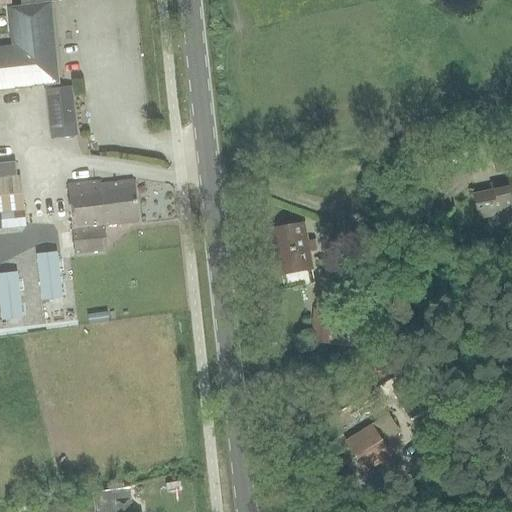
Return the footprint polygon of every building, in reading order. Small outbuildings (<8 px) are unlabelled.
[(0,90),(59,84),(52,5),(11,9),(15,47),(0,48),(0,90)] [(75,136),(69,87),(44,90),(50,139),(75,136)] [(496,173),(511,169),(511,146),(492,151),(496,173)] [(0,231),(26,228),(21,177),(0,178),(0,231)] [(138,223),(135,189),(133,189),(132,181),(100,185),(99,181),(68,185),(72,231),(73,231),(74,246),(75,246),(75,254),(106,251),(104,227),(138,223)] [(511,200),(511,196),(511,181),(492,186),(493,192),(474,196),(479,219),(511,212),(511,200)] [(307,243),(303,225),(272,231),(280,276),(312,270),(308,253),(318,251),(316,241),(307,243)] [(57,253),(38,255),(43,299),(63,296),(57,253)] [(17,273),(0,275),(0,297),(3,320),(23,317),(17,273)] [(356,313),(314,309),(310,344),(352,348),(356,313)] [(440,402),(431,408),(425,411),(408,381),(391,391),(407,421),(416,416),(422,427),(446,413),(440,402)] [(387,416),(365,432),(347,443),(365,473),(390,457),(378,439),(395,428),(387,416)] [(132,511),(131,499),(114,501),(115,511),(132,511)] [(92,511),(91,502),(30,511),(92,511)]
